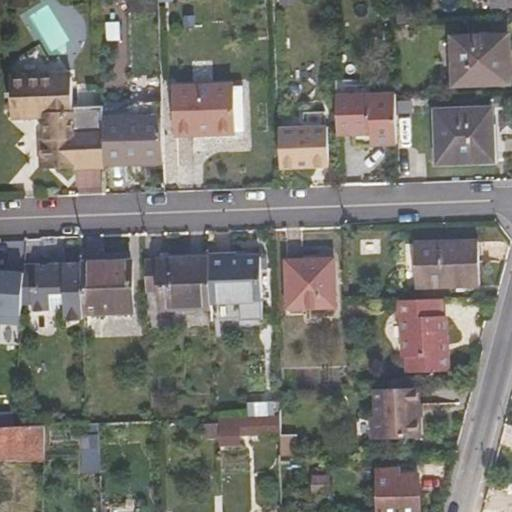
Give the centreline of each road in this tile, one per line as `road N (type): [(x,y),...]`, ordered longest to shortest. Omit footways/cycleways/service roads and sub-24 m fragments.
road 1 (residential): [(511,203),(0,215)]
road 2 (residential): [(511,325),(463,511)]
